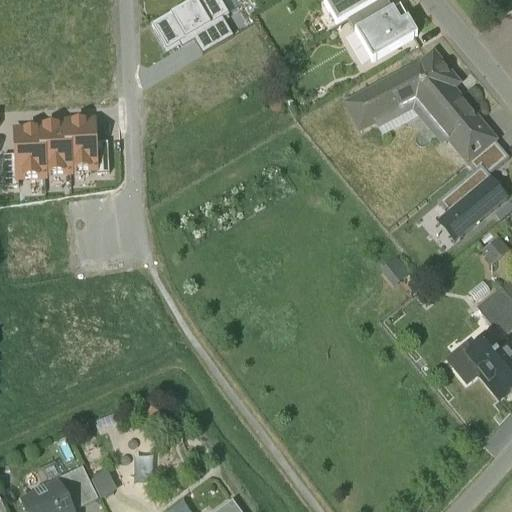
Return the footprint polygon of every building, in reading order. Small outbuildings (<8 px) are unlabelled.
[(200,0),(151,29),(167,55),(191,40),(222,22),(229,18),(218,0),(200,0)] [(335,0),(323,7),(337,30),(347,24),(385,2),(384,0),(335,0)] [(354,36),(393,14),(385,2),(347,24),(354,36)] [(393,14),(400,27),(407,23),(399,10),(393,14)] [(393,14),(354,36),(372,66),(386,58),(417,40),(407,23),(400,27),(393,14)] [(233,41),(222,22),(191,40),(202,59),(233,41)] [(433,60),(418,71),(347,111),(361,138),(413,109),(446,147),(449,144),(470,127),(466,123),(472,118),(450,93),(456,88),(433,60)] [(472,118),(466,123),(470,127),(487,148),(492,144),(472,118)] [(487,148),(470,127),(449,144),(467,167),(494,145),(492,144),(487,148)] [(70,153),(70,174),(95,173),(95,147),(94,128),(66,128),(66,132),(67,153),(70,153)] [(44,156),(45,178),(70,177),(70,174),(70,153),(67,153),(66,132),(40,132),(40,136),(41,156),(44,156)] [(40,136),(15,137),(16,160),(16,182),(18,182),(45,181),(45,178),(44,156),(41,156),(40,136)] [(474,177),(481,171),(488,180),(509,163),(494,145),(467,167),(467,168),(474,177)] [(95,147),(95,173),(95,179),(109,178),(108,147),(95,147)] [(18,182),(16,182),(16,160),(3,160),(4,192),(19,192),(18,182)] [(460,242),(461,242),(507,203),(488,180),(481,171),(474,177),(437,208),(446,219),(444,222),(460,242)] [(453,248),(460,242),(444,222),(437,228),(453,248)] [(511,334),(511,305),(501,293),(477,312),(497,337),(498,336),(503,342),(511,334)] [(503,342),(498,336),(497,337),(470,358),(481,371),(477,375),(499,401),(511,391),(511,349),(508,344),(506,346),(503,342)] [(163,420),(152,412),(146,420),(157,428),(163,420)] [(81,511),(98,504),(82,471),(56,485),(58,487),(59,487),(71,511),(81,511)] [(106,479),(93,485),(102,502),(114,496),(106,479)] [(36,498),(21,506),(24,511),(71,511),(59,487),(58,487),(45,494),(43,490),(34,495),(36,498)]
